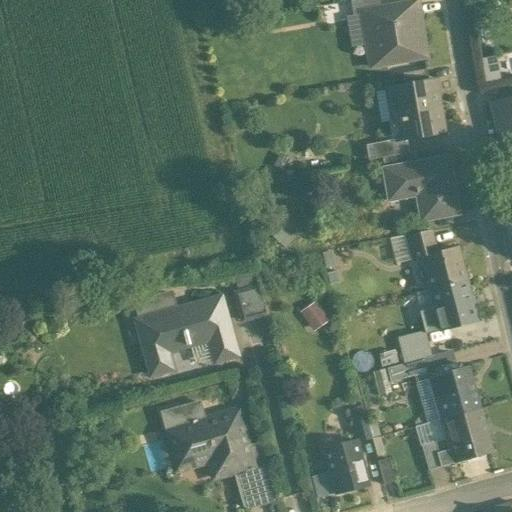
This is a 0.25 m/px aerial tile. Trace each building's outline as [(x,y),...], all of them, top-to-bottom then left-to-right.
[(378,0),(361,0),(350,2),(352,17),(361,15),(367,14),(367,12),(380,10),(378,0)] [(380,10),(367,12),(367,14),(361,15),(366,45),(367,49),(370,68),(426,58),(419,20),(417,20),(415,5),(417,5),(417,3),(380,10)] [(352,17),(344,18),(349,52),(367,49),(366,45),(361,15),(352,17)] [(249,22),(239,24),(241,36),(252,34),(249,22)] [(434,81),(387,89),(396,140),(396,142),(406,140),(443,134),(440,120),(439,120),(436,105),(438,104),(434,81)] [(387,89),(370,92),(379,143),(396,140),(387,89)] [(396,140),(379,143),(382,159),(416,153),(416,152),(409,153),(406,140),(396,142),(396,140)] [(325,152),(313,149),(310,160),(322,163),(325,152)] [(382,159),(381,159),(384,170),(418,164),(416,153),(382,159)] [(511,157),(502,160),(505,171),(511,168),(511,157)] [(418,164),(384,170),(389,200),(417,195),(421,221),(457,214),(447,159),(418,164)] [(289,228),(279,218),(270,228),(280,238),(289,228)] [(430,231),(407,236),(410,250),(433,244),(430,231)] [(407,236),(390,239),(396,265),(412,261),(410,250),(407,236)] [(456,248),(436,253),(433,244),(410,250),(412,261),(422,258),(431,291),(465,281),(456,248)] [(336,266),(326,269),(329,278),(329,279),(339,276),(336,266)] [(255,274),(234,280),(237,293),(258,288),(255,274)] [(465,281),(431,291),(439,319),(441,330),(476,321),(465,281)] [(237,293),(235,294),(243,321),(266,315),(258,288),(237,293)] [(431,291),(416,295),(424,323),(439,319),(431,291)] [(220,298),(136,321),(151,376),(171,370),(162,338),(182,333),(186,346),(209,340),(215,363),(236,357),(220,298)] [(315,306),(304,315),(315,327),(325,318),(315,306)] [(424,332),(397,339),(404,364),(431,357),(424,332)] [(431,357),(404,364),(408,378),(427,373),(429,380),(433,379),(433,377),(454,372),(448,352),(431,357)] [(361,359),(352,361),(356,376),(365,373),(361,359)] [(454,372),(433,377),(433,379),(445,419),(479,410),(468,368),(454,372)] [(388,370),(375,374),(381,395),(394,392),(388,370)] [(445,419),(433,379),(429,380),(416,384),(427,424),(430,423),(445,419)] [(165,429),(162,430),(172,476),(207,467),(212,483),(235,478),(243,509),(248,510),(277,502),(261,443),(250,447),(240,406),(204,416),(201,402),(160,413),(165,429)] [(479,410),(445,419),(453,449),(442,452),(446,466),(456,463),(457,464),(491,454),(479,410)] [(427,424),(414,427),(420,446),(421,446),(435,442),(430,423),(427,424)] [(356,442),(325,450),(336,494),(367,486),(356,442)] [(435,442),(421,446),(428,471),(442,467),(435,442)] [(389,459),(377,462),(384,485),(395,482),(389,459)] [(511,511),(511,503),(482,511),(511,511)]
